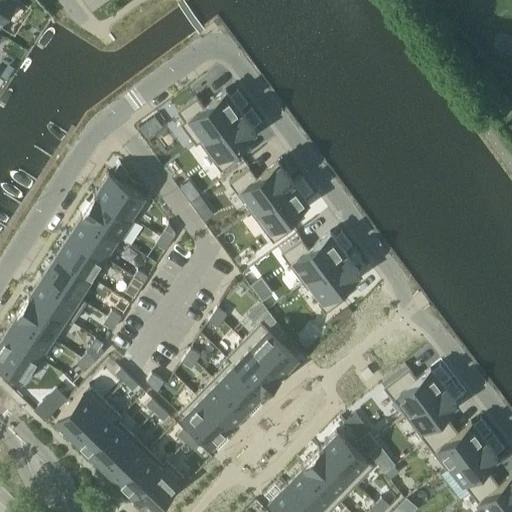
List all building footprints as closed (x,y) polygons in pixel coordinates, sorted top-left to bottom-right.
[(0,0),(0,24),(4,19),(5,20),(17,0),(0,0)] [(197,94),(177,109),(184,118),(180,121),(195,141),(241,108),(226,88),(204,104),(197,94)] [(511,108),(511,105),(502,93),(492,101),(504,115),(511,108)] [(241,108),(195,141),(196,142),(200,140),(221,169),(241,154),(234,144),(256,128),(254,127),(255,126),(241,108),(241,109),(241,108)] [(155,114),(139,125),(146,135),(162,123),(155,114)] [(249,165),(229,180),(251,209),(293,179),(292,178),(293,178),(279,160),(278,159),(256,175),(249,165)] [(120,160),(114,169),(125,176),(128,171),(120,160)] [(109,170),(95,191),(134,217),(147,196),(109,170)] [(293,179),(251,209),(273,239),(293,225),(286,215),(308,199),(293,179)] [(82,211),(121,237),(134,217),(95,191),(94,192),(82,211)] [(201,192),(191,199),(195,205),(205,198),(201,192)] [(82,211),(69,231),(107,257),(121,237),(82,211)] [(301,236),(281,250),(303,280),(345,250),(330,229),(308,246),(301,236)] [(69,231),(55,252),(94,277),(107,257),(69,231)] [(160,234),(155,240),(165,247),(170,240),(160,234)] [(345,250),(303,280),(304,281),(308,278),(322,297),(318,300),(325,310),(345,296),(338,286),(360,270),(359,268),(346,250),(345,250)] [(55,252),(42,272),(85,300),(86,299),(78,293),(90,275),(94,278),(94,277),(55,252)] [(138,267),(134,274),(144,280),(148,274),(138,267)] [(42,272),(29,292),(72,320),(85,300),(42,272)] [(134,274),(129,281),(139,287),(144,280),(134,274)] [(17,311),(16,312),(55,337),(56,336),(52,334),(64,315),(72,321),(72,320),(29,292),(16,311),(17,311)] [(217,304),(213,311),(223,317),(227,311),(217,304)] [(112,307),(107,314),(117,321),(122,314),(112,307)] [(213,311),(208,318),(218,324),(223,317),(213,311)] [(16,312),(3,332),(42,357),(55,337),(16,312)] [(107,314),(103,321),(113,327),(117,321),(107,314)] [(260,319),(243,337),(279,373),(297,355),(260,319)] [(3,332),(0,336),(0,359),(8,365),(4,371),(20,382),(24,376),(28,378),(42,357),(3,332)] [(243,337),(226,354),(263,390),(263,389),(263,390),(279,374),(279,373),(243,337)] [(190,345),(186,352),(196,358),(200,352),(190,345)] [(87,349),(82,355),(90,363),(96,357),(87,349)] [(186,352),(181,359),(191,365),(196,358),(186,352)] [(229,358),(213,375),(246,407),(263,390),(226,354),(225,355),(229,358)] [(82,355),(76,360),(84,369),(90,363),(82,355)] [(121,365),(115,371),(124,379),(129,374),(121,365)] [(409,366),(383,385),(405,413),(443,383),(430,366),(417,376),(409,366)] [(152,370),(146,379),(156,388),(163,378),(152,370)] [(64,372),(59,378),(67,386),(73,380),(64,372)] [(129,374),(124,379),(132,388),(138,382),(129,374)] [(213,375),(196,392),(229,424),(246,407),(213,375)] [(89,382),(55,417),(71,433),(106,398),(89,382)] [(443,383),(405,413),(425,439),(450,420),(443,410),(456,400),(455,398),(444,383),(443,383)] [(196,392),(178,410),(212,442),(229,424),(196,392)] [(152,395),(146,401),(155,409),(160,404),(152,395)] [(106,398),(71,433),(87,448),(121,413),(106,398)] [(160,404),(155,409),(163,418),(169,412),(160,404)] [(356,410),(345,418),(357,434),(368,426),(356,410)] [(121,413),(87,448),(102,463),(133,432),(118,417),(122,414),(121,413)] [(450,420),(425,439),(445,466),(484,436),(471,419),(458,429),(450,420)] [(183,425),(177,431),(186,440),(191,434),(183,425)] [(337,427),(319,446),(356,481),(374,463),(337,427)] [(369,430),(359,437),(364,444),(374,436),(369,430)] [(133,432),(102,463),(118,478),(149,447),(133,432)] [(191,434),(186,440),(194,448),(200,442),(191,434)] [(374,436),(364,444),(369,450),(378,443),(374,436)] [(446,467),(440,471),(460,497),(469,489),(470,490),(491,473),(484,463),(497,453),(496,452),(496,451),(485,437),(484,436),(445,466),(446,467)] [(303,462),(303,463),(339,499),(356,481),(319,446),(303,462)] [(149,447),(118,478),(133,494),(167,458),(167,457),(163,461),(149,447)] [(167,458),(133,494),(149,509),(184,474),(167,458)] [(303,463),(286,480),(318,511),(326,511),(339,499),(303,463)] [(394,463),(384,470),(389,477),(399,469),(394,463)] [(491,473),(470,490),(486,511),(495,511),(511,499),(511,472),(499,483),(491,473)] [(318,511),(286,480),(268,498),(282,511),(318,511)] [(381,495),(376,500),(384,509),(390,503),(381,495)] [(511,511),(511,499),(495,511),(511,511)] [(376,500),(370,506),(376,511),(381,511),(384,509),(376,500)]
